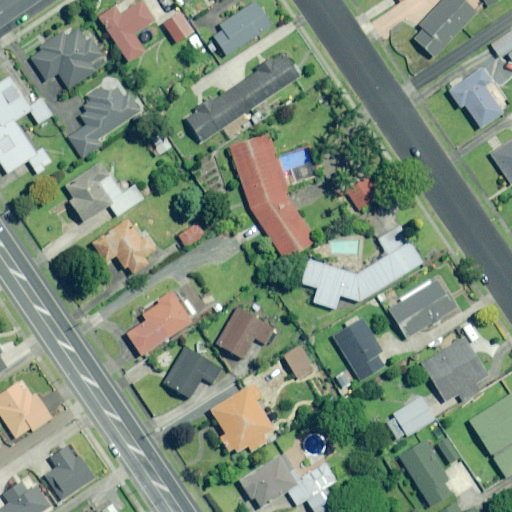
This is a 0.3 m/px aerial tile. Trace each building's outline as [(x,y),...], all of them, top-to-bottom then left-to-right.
[(156,21),(143,0),(122,15),(116,6),(100,17),(129,63),(147,52),(135,34),(156,21)] [(478,13),(464,0),(445,0),(421,26),(424,29),(415,39),(435,58),(478,13)] [(273,26),(256,1),(221,24),(224,29),(214,36),(227,56),(273,26)] [(194,33),(180,13),(164,24),(178,44),(194,33)] [(87,41),(78,28),(66,36),(64,32),(29,54),(47,81),(59,73),(69,88),(106,64),(97,51),(100,50),(92,38),(87,41)] [(511,28),(489,45),(500,59),(511,50),(511,28)] [(301,78),(284,52),(258,69),(259,71),(213,102),(212,100),(198,109),(200,111),(187,119),(203,142),(301,78)] [(493,81),(483,67),(449,91),(461,108),(465,105),(481,129),(504,113),(485,86),(493,81)] [(29,160),(38,174),(46,169),(45,168),(53,162),(43,148),(37,152),(16,121),(31,111),(40,124),(54,115),(43,98),(30,106),(11,76),(0,83),(0,123),(1,126),(0,126),(0,161),(8,174),(29,160)] [(87,124),(68,137),(82,159),(103,145),(101,141),(133,120),(135,124),(146,117),(130,93),(127,94),(120,83),(108,91),(105,87),(88,98),(90,101),(86,104),(89,109),(81,114),(87,124)] [(172,147),(163,133),(148,143),(157,157),(172,147)] [(230,147),(252,210),(284,257),(317,242),(286,193),(290,191),(269,133),(230,147)] [(511,140),(491,155),(511,185),(511,140)] [(136,186),(132,189),(125,178),(116,184),(102,162),(66,186),(75,199),(70,202),(84,223),(111,205),(118,217),(144,199),(136,186)] [(383,197),(370,176),(347,190),(360,211),(383,197)] [(105,263),(116,256),(124,268),(128,265),(134,274),(149,265),(144,258),(157,249),(147,232),(142,236),(131,219),(93,243),(105,263)] [(208,236),(200,222),(179,235),(188,249),(208,236)] [(423,263),(411,243),(357,275),(308,259),(301,283),(318,288),(314,302),(336,309),(340,295),(360,301),(423,263)] [(196,278),(177,290),(194,317),(214,305),(196,278)] [(456,310),(438,280),(389,309),(407,340),(456,310)] [(193,322),(173,290),(157,301),(159,304),(143,314),(148,321),(128,334),(142,356),(193,322)] [(275,328),(240,307),(218,344),(244,360),(256,339),(266,344),(275,328)] [(362,320),(361,321),(358,316),(344,324),(348,329),(334,337),(361,382),(385,367),(377,354),(382,351),(362,320)] [(488,377),(465,338),(422,364),(446,403),(459,395),(463,402),(481,391),(476,384),(488,377)] [(316,369),(301,346),(284,356),(299,380),(316,369)] [(0,354),(3,352),(0,347),(0,373),(8,368),(0,356),(0,354)] [(224,370),(187,348),(166,384),(192,399),(204,379),(215,385),(224,370)] [(355,381),(350,372),(338,378),(343,388),(355,381)] [(32,397),(22,381),(0,395),(0,404),(1,406),(0,406),(0,413),(16,438),(31,428),(33,431),(53,418),(37,394),(32,397)] [(264,398),(255,383),(211,409),(225,434),(220,437),(229,451),(234,448),(237,453),(248,446),(251,452),(267,442),(263,436),(275,429),(259,401),(264,398)] [(511,394),(470,422),(506,478),(511,474),(511,394)] [(436,419),(421,395),(404,406),(401,401),(390,408),(396,416),(386,422),(399,442),(436,419)] [(427,439),(399,457),(432,511),(460,493),(427,439)] [(461,458),(449,439),(439,446),(451,464),(461,458)] [(93,480),(69,446),(52,458),(58,467),(45,477),(63,501),(93,480)] [(301,478),(285,452),(239,480),(251,500),(255,498),(261,508),(289,492),(297,506),(307,500),(314,511),(331,511),(333,511),(321,491),(337,482),(326,463),(301,478)] [(8,505),(12,511),(50,511),(56,508),(40,484),(28,492),(22,483),(6,494),(12,503),(8,505)]
